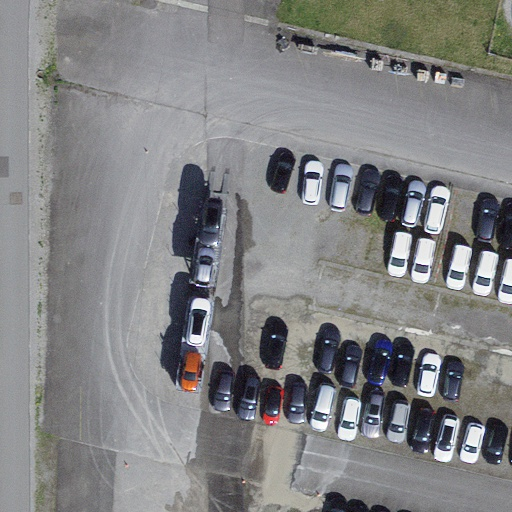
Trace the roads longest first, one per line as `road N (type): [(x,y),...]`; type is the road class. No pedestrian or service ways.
road 1 (unknown): [(165,58),(131,236),(511,328)]
road 2 (unknown): [(488,511),(110,397),(116,511)]
road 3 (unknown): [(511,131),(165,58),(177,0)]
